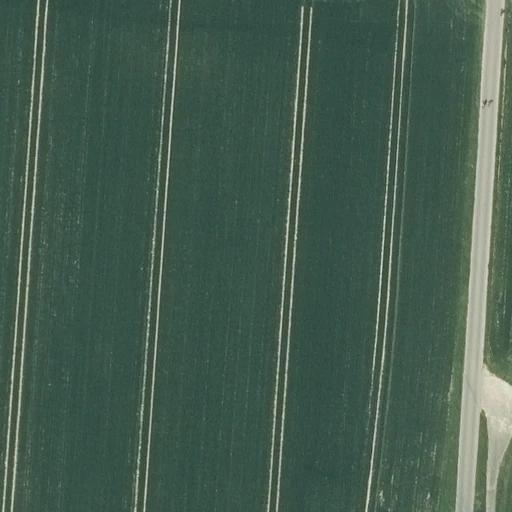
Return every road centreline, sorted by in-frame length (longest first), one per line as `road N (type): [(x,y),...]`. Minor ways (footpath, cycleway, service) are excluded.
road 1 (track): [(494,0),(463,511)]
road 2 (track): [(491,511),(494,421),(471,392)]
